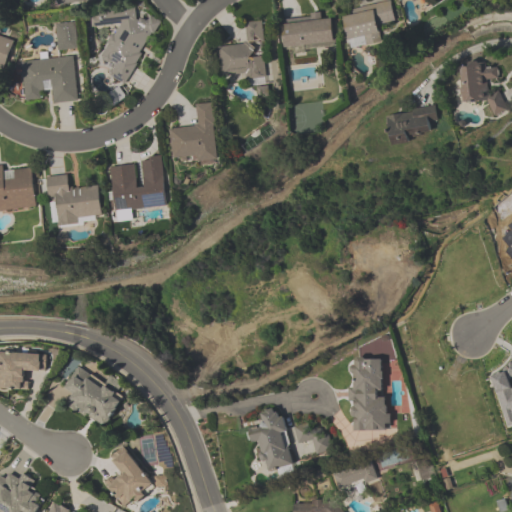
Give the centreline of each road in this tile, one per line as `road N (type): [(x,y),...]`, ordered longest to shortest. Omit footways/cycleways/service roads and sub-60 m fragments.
road 1 (tertiary): [(0,327),(82,336),(145,373),(179,418),(212,511)]
road 2 (residential): [(190,23),(161,88),(116,129),(53,140),(0,119)]
